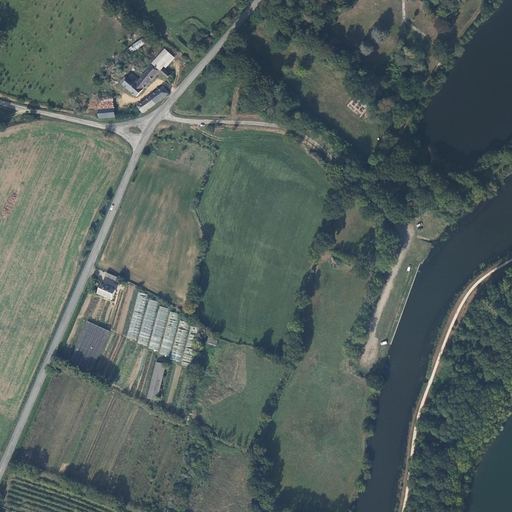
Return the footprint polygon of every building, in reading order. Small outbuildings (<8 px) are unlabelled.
[(141,39),(128,48),(131,53),(144,44),(141,39)] [(153,64),(160,70),(172,56),(164,49),(152,63),(153,64)] [(137,96),(160,70),(153,64),(139,79),(132,74),(127,78),(125,76),(120,82),(137,96)] [(164,70),(161,73),(168,78),(171,75),(164,70)] [(144,112),(169,94),(164,87),(139,106),(144,112)] [(113,97),(98,99),(100,117),(115,116),(113,97)] [(103,284),(99,293),(112,299),(117,290),(103,284)] [(127,337),(137,339),(147,296),(137,293),(127,337)] [(163,328),(168,308),(158,306),(152,331),(143,329),(140,344),(148,345),(147,348),(157,350),(162,331),(163,328)] [(166,325),(159,354),(169,356),(177,325),(178,321),(176,321),(178,314),(170,312),(169,317),(173,318),(171,326),(166,325)] [(110,332),(88,321),(70,361),(92,371),(110,332)] [(208,337),(206,342),(216,346),(218,341),(208,337)] [(166,364),(157,362),(148,398),(157,401),(166,364)]
